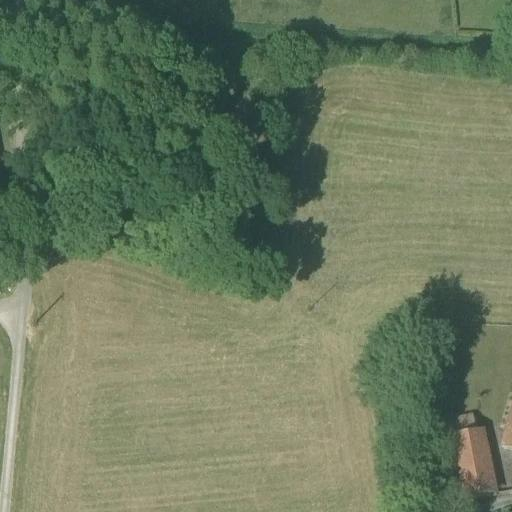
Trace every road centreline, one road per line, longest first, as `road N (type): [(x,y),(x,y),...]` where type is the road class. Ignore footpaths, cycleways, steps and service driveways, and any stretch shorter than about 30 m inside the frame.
road 1 (unclassified): [(18,0),(18,315)]
road 2 (unclassified): [(18,315),(2,511)]
